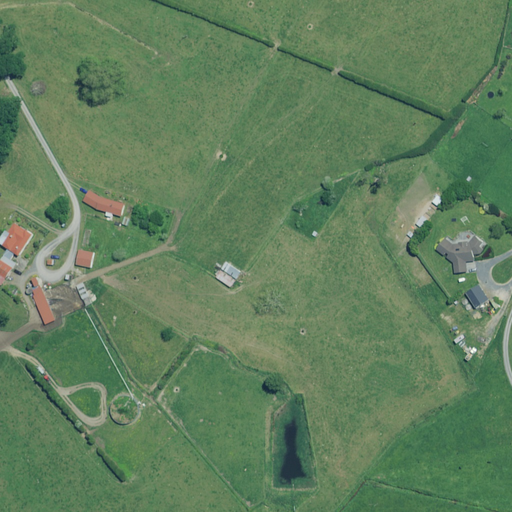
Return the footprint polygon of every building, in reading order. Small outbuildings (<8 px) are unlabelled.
[(99,195),(88,191),(84,203),(108,212),(107,216),(112,218),(113,214),(122,217),(126,205),(99,196),(99,195)] [(34,235),(15,223),(9,232),(7,231),(0,241),(0,243),(9,249),(0,262),(0,283),(3,286),(17,263),(12,260),(16,254),(20,257),(34,235)] [(483,243),(475,237),(470,243),(467,242),(455,244),(454,246),(445,239),(436,250),(444,257),(445,256),(453,263),(455,273),(467,272),(466,263),(474,261),(474,255),(480,254),(483,250),(480,247),(483,243)] [(94,254),(79,251),(76,265),(91,268),(94,254)] [(241,272),(226,262),(222,269),(237,279),(241,272)] [(235,281),(219,270),(215,276),(231,287),(235,281)] [(38,277),(32,280),(35,287),(32,289),(39,305),(38,305),(46,324),(56,320),(38,277)] [(489,301),(479,286),(468,293),(477,308),(489,301)] [(92,303),(88,293),(82,296),(86,306),(92,303)]
